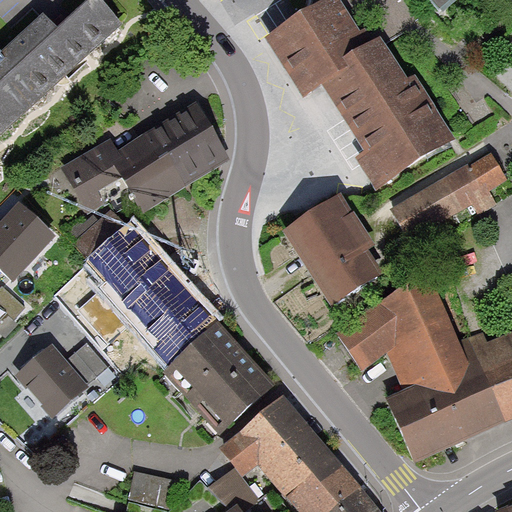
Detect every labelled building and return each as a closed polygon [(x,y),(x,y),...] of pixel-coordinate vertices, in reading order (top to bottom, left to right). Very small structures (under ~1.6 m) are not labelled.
[(0,132),(121,23),(99,0),(90,0),(58,30),(44,14),(1,53),(7,60),(0,66),(0,132)] [(343,0),(321,0),(264,37),(302,97),(324,83),(370,156),(360,163),(377,190),(457,141),(415,74),(408,78),(381,36),(370,43),(343,0)] [(432,0),(441,11),(454,0),(432,0)] [(232,160),(198,103),(121,149),(114,138),(60,170),(88,216),(109,203),(115,212),(136,200),(144,213),(232,160)] [(493,153),(392,212),(410,243),(473,206),(479,216),(498,204),(492,193),(510,182),(493,153)] [(341,194),(282,233),(310,275),(333,309),(382,277),(368,255),(378,249),(341,194)] [(20,202),(0,222),(0,267),(13,280),(56,235),(20,202)] [(72,245),(88,263),(127,228),(112,211),(72,245)] [(220,323),(131,225),(127,228),(88,263),(146,327),(138,334),(169,368),(218,324),(220,323)] [(506,426),(469,340),(460,344),(430,272),(336,339),(361,373),(389,355),(406,394),(389,402),(416,465),(461,445),(506,426)] [(240,348),(218,324),(169,368),(163,375),(220,438),(276,387),(240,348)] [(511,333),(489,343),(484,333),(469,340),(506,426),(511,422),(511,333)] [(67,361),(88,385),(108,368),(87,344),(67,361)] [(67,361),(53,346),(16,380),(54,421),(91,388),(88,385),(67,361)] [(379,511),(283,398),(221,450),(236,469),(244,478),(258,468),(297,511),(379,511)] [(236,469),(210,488),(232,511),(239,506),(242,511),(253,511),(264,504),(244,478),(236,469)] [(176,483),(137,474),(131,502),(170,511),(176,483)]
